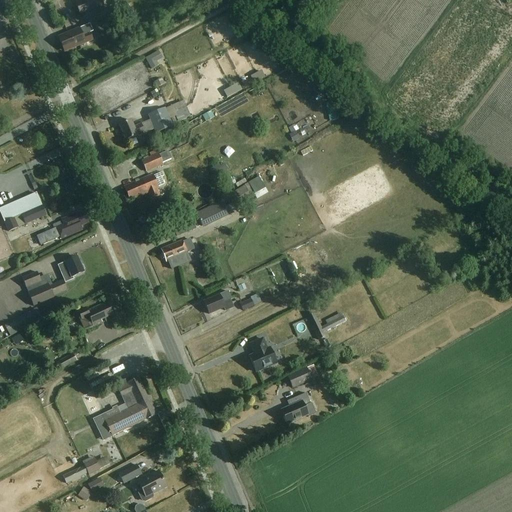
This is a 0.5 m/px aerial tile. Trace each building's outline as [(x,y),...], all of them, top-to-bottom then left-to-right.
[(64,7),(61,0),(52,0),(56,10),(64,7)] [(104,5),(102,0),(83,0),(75,3),(79,15),(104,5)] [(82,34),(79,28),(68,33),(69,34),(59,38),(64,49),(74,45),(75,47),(93,39),(90,31),(82,34)] [(0,51),(8,48),(0,31),(0,51)] [(164,59),(159,51),(145,58),(149,66),(164,59)] [(137,102),(141,109),(159,100),(155,93),(137,102)] [(190,117),(183,101),(148,115),(155,132),(190,117)] [(336,102),(326,104),(330,122),(339,120),(336,102)] [(134,127),(131,120),(119,125),(126,140),(144,132),(141,124),(134,127)] [(13,132),(15,138),(24,135),(21,129),(13,132)] [(163,160),(175,158),(174,148),(161,150),(163,160)] [(159,156),(162,155),(160,151),(159,149),(149,153),(150,155),(151,157),(141,161),(146,172),(163,165),(159,156)] [(124,187),(130,200),(148,192),(151,200),(160,196),(156,188),(158,187),(155,181),(153,176),(152,174),(124,187)] [(47,216),(37,193),(0,208),(0,212),(9,233),(47,216)] [(243,202),(246,210),(265,202),(261,194),(243,202)] [(222,202),(197,213),(204,228),(228,216),(222,202)] [(52,231),(55,239),(60,238),(60,239),(82,230),(80,225),(88,222),(84,210),(61,219),(61,221),(55,224),(57,229),(52,231)] [(222,226),(217,227),(219,234),(231,230),(228,220),(221,221),(222,226)] [(196,229),(194,224),(178,230),(180,235),(196,229)] [(187,253),(182,241),(161,249),(166,262),(187,253)] [(84,272),(77,256),(64,262),(64,263),(57,266),(65,283),(74,279),(73,277),(84,272)] [(310,272),(307,265),(293,272),(296,279),(310,272)] [(40,277),(38,272),(22,278),(33,307),(54,299),(53,296),(67,291),(63,280),(53,285),(48,274),(40,277)] [(232,299),(228,291),(203,302),(209,314),(223,308),(225,311),(234,308),(230,300),(232,299)] [(261,303),(258,294),(250,297),(251,299),(240,303),(242,310),(261,303)] [(112,314),(108,302),(87,310),(86,306),(78,309),(80,314),(78,315),(83,330),(92,327),(91,324),(93,324),(93,325),(101,322),(100,320),(112,314)] [(42,318),(36,308),(5,326),(11,336),(42,318)] [(332,335),(346,328),(344,324),(330,331),(332,335)] [(134,345),(139,358),(146,355),(139,337),(119,345),(122,350),(134,345)] [(268,348),(263,338),(249,344),(253,354),(248,356),(256,373),(277,364),(270,347),(268,348)] [(77,361),(73,354),(57,362),(61,370),(77,361)] [(319,377),(313,365),(287,376),(292,388),(319,377)] [(146,398),(148,396),(138,378),(132,381),(130,377),(120,381),(123,386),(117,389),(124,402),(130,398),(133,404),(135,403),(137,407),(148,401),(146,398)] [(310,403),(305,393),(286,401),(289,407),(281,410),(287,424),(307,415),(303,406),(310,403)] [(352,405),(360,403),(358,395),(351,397),(352,405)] [(130,398),(124,402),(127,409),(120,413),(116,406),(111,408),(112,410),(93,419),(103,441),(112,437),(157,413),(149,396),(148,396),(146,398),(148,401),(137,407),(135,403),(133,404),(130,398)] [(118,452),(108,452),(108,466),(118,466),(118,452)] [(84,466),(81,467),(85,475),(88,473),(89,476),(101,470),(94,458),(83,464),(84,466)] [(142,474),(137,465),(118,474),(123,484),(142,474)] [(85,475),(81,467),(62,476),(66,484),(85,475)] [(166,486),(158,471),(146,477),(146,476),(137,480),(146,497),(166,486)] [(99,482),(86,489),(91,499),(104,492),(99,482)] [(83,491),(78,499),(85,504),(91,497),(83,491)]
